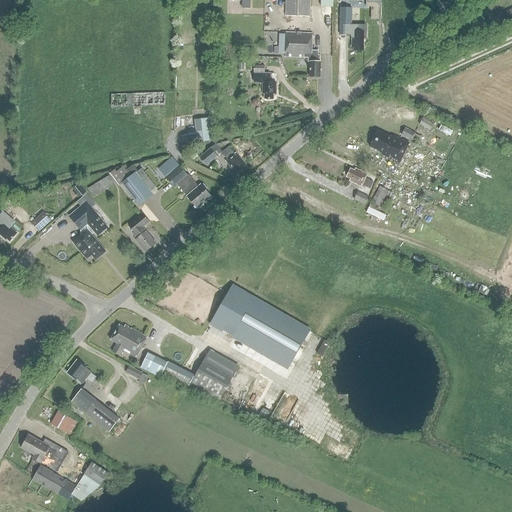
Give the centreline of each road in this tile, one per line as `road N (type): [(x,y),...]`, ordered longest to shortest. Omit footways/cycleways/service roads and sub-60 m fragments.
road 1 (tertiary): [(103,313),(455,0)]
road 2 (tertiary): [(0,445),(51,365),(103,313)]
road 3 (track): [(373,72),(406,88),(511,40)]
